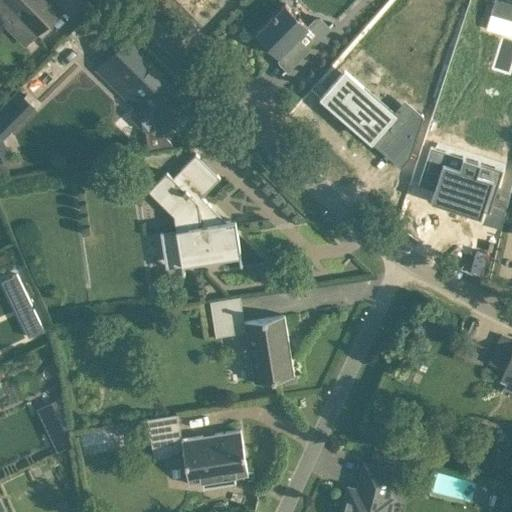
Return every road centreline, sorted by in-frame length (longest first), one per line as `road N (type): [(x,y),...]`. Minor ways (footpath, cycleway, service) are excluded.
road 1 (tertiary): [(403,253),(305,174),(129,0)]
road 2 (residential): [(284,511),(403,253)]
road 3 (tertiary): [(511,316),(403,253)]
